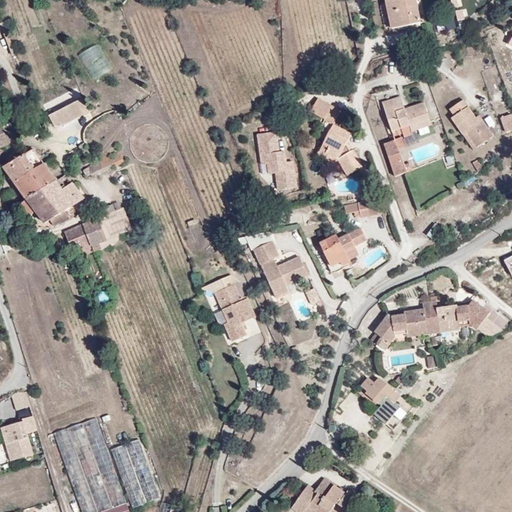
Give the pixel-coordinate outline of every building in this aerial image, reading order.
[(460,0),(449,0),(452,8),(462,6),(460,0)] [(466,9),(455,10),(456,20),(467,18),(466,9)] [(443,19),(447,31),(455,28),(452,17),(443,19)] [(304,96),(310,83),(296,76),(290,89),(304,96)] [(321,88),(310,83),(304,96),(314,101),(321,88)] [(82,95),(48,109),(53,119),(58,117),(59,120),(81,111),(80,108),(86,105),(82,95)] [(410,126),(429,119),(423,102),(404,109),(399,95),(383,101),(392,130),(409,124),(410,126)] [(503,105),(504,103),(504,102),(504,100),(503,98),(502,97),(500,97),(498,96),(497,97),(495,98),(494,99),(493,101),(494,103),(494,105),(495,106),(497,107),(499,107),(500,107),(502,106),(503,105)] [(465,100),(449,110),(453,117),(451,120),(474,151),(494,137),(479,115),(476,117),(465,100)] [(333,111),(314,101),(303,123),(309,126),(305,134),(315,140),(318,141),(322,145),(328,157),(344,148),(335,131),(331,134),(325,122),(330,119),(333,111)] [(257,111),(239,113),(243,133),(248,132),(250,142),(251,152),(258,151),(260,168),(278,166),(275,148),(268,149),(267,140),(265,129),(260,130),(257,111)] [(511,116),(511,114),(500,118),(505,133),(511,130),(511,116)] [(335,131),(330,119),(325,122),(331,134),(335,131)] [(432,127),(429,119),(410,126),(412,133),(432,127)] [(315,140),(305,134),(299,130),(296,135),(313,145),(315,140)] [(13,168),(40,155),(32,139),(1,154),(9,170),(13,168)] [(274,139),(267,140),(268,149),(275,148),(274,139)] [(389,156),(400,152),(395,140),(384,144),(389,156)] [(389,156),(392,168),(404,164),(400,152),(389,156)] [(105,154),(98,154),(96,155),(76,166),(81,174),(102,163),(105,168),(110,161),(105,154)] [(21,186),(49,173),(40,155),(13,168),(9,170),(14,179),(19,187),(21,186)] [(404,164),(392,168),(395,175),(412,170),(410,162),(404,164)] [(56,186),(49,173),(21,186),(19,187),(26,201),(34,216),(39,213),(53,206),(69,197),(61,183),(56,186)] [(366,193),(363,180),(345,183),(348,196),(348,197),(366,193)] [(345,183),(333,186),(335,194),(342,192),(344,197),(348,196),(345,183)] [(26,201),(19,187),(12,191),(20,204),(26,201)] [(108,234),(129,230),(123,202),(107,205),(110,221),(106,222),(108,234)] [(97,226),(87,205),(82,207),(48,224),(60,251),(70,246),(81,241),(78,235),(97,226)] [(57,212),(53,206),(39,213),(42,219),(57,212)] [(333,235),(343,229),(356,224),(352,212),(328,223),(326,219),(309,226),(321,249),(318,252),(321,258),(334,252),(332,248),(339,245),(337,243),(333,235)] [(265,226),(245,235),(268,285),(282,278),(278,269),(300,259),(292,242),(270,252),(266,245),(272,242),(265,226)] [(347,238),(343,229),(333,235),(337,243),(347,238)] [(511,254),(503,259),(511,277),(511,254)] [(311,288),(306,275),(298,279),(304,291),(311,288)] [(230,276),(221,280),(237,317),(252,310),(241,286),(236,289),(230,276)] [(237,317),(221,280),(212,285),(225,315),(222,316),(230,334),(242,329),(237,317)] [(314,293),(311,288),(304,291),(307,296),(314,293)] [(431,319),(429,296),(422,296),(422,304),(423,319),(431,319)] [(437,296),(429,296),(431,319),(438,319),(437,305),(437,296)] [(459,305),(437,305),(438,319),(444,319),(444,326),(455,326),(463,326),(469,335),(490,318),(474,302),(469,308),(458,308),(459,305)] [(423,319),(422,304),(403,305),(404,310),(386,310),(383,307),(367,319),(369,321),(381,335),(390,329),(402,329),(403,325),(415,326),(415,319),(423,319)] [(403,334),(433,334),(431,319),(423,319),(415,319),(415,326),(403,325),(402,329),(403,334)] [(433,334),(455,334),(455,326),(444,326),(444,319),(438,319),(431,319),(433,334)] [(381,335),(369,321),(361,326),(373,340),(381,335)] [(384,374),(365,357),(360,363),(352,356),(342,368),(360,383),(364,380),(368,383),(359,394),(371,404),(385,388),(378,381),(384,374)] [(399,387),(384,374),(378,381),(385,388),(371,404),(379,411),(399,387)] [(27,420),(22,406),(12,408),(0,412),(0,445),(2,451),(24,444),(17,423),(27,420)] [(86,408),(43,422),(75,511),(109,511),(120,508),(86,408)] [(119,499),(148,490),(130,434),(100,443),(119,499)] [(304,486),(299,483),(289,496),(302,505),(310,495),(316,500),(312,505),(323,511),(342,511),(343,511),(332,502),(334,499),(329,495),(331,492),(342,500),(348,498),(357,490),(345,481),(342,483),(322,469),(313,480),(312,481),(316,485),(314,487),(310,485),(304,486)] [(306,474),(299,483),(304,486),(310,485),(314,487),(316,485),(312,481),(313,480),(306,474)] [(310,495),(302,505),(311,511),(323,511),(312,505),(316,500),(310,495)]
